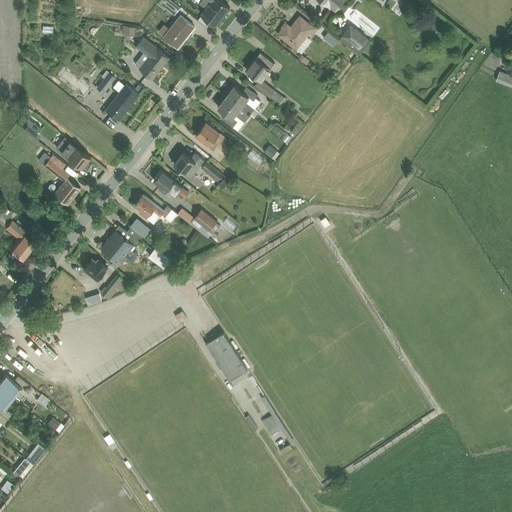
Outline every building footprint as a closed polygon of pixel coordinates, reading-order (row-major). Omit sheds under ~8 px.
[(172,11),(176,5),(167,0),(166,0),(163,4),(172,11)] [(211,0),(201,14),(216,25),(231,6),(224,0),(211,0)] [(164,35),(180,47),(197,25),(181,13),(164,35)] [(277,33),(298,49),(316,26),(300,13),(292,24),(286,20),(277,33)] [(118,23),(118,31),(127,32),(127,24),(118,23)] [(126,57),(154,79),(171,56),(144,35),(126,57)] [(248,68),(263,80),(272,68),(256,57),(248,68)] [(95,81),(106,90),(118,76),(108,67),(95,81)] [(511,71),(499,67),(495,77),(511,83),(511,71)] [(248,86),(263,97),(268,90),(253,79),(248,86)] [(120,120),(141,93),(127,82),(106,109),(120,120)] [(236,84),(228,94),(244,106),(252,96),(236,84)] [(219,105),(235,117),(244,106),(228,94),(219,105)] [(301,115),(306,110),(298,102),(293,108),(301,115)] [(30,120),(27,126),(34,130),(37,125),(30,120)] [(196,135),(211,146),(222,132),(207,120),(196,135)] [(291,135),(298,124),(292,120),(285,131),(291,135)] [(57,145),(85,168),(93,158),(65,135),(57,145)] [(188,172),(198,160),(184,150),(175,162),(188,172)] [(55,191),(70,203),(82,186),(69,176),(71,172),(51,157),(44,166),(64,181),(55,191)] [(155,179),(176,195),(183,186),(162,170),(155,179)] [(220,174),(214,182),(227,191),(233,182),(220,174)] [(151,216),(160,204),(145,193),(137,205),(151,216)] [(185,220),(189,215),(178,204),(173,209),(185,220)] [(202,205),(193,215),(208,227),(217,217),(202,205)] [(323,214),(316,216),(319,225),(326,222),(323,214)] [(223,217),(217,221),(224,231),(230,227),(223,217)] [(10,248),(25,259),(37,242),(24,232),(27,228),(13,218),(6,227),(19,237),(10,248)] [(101,247),(123,262),(137,243),(114,228),(101,247)] [(160,265),(168,256),(152,243),(144,252),(160,265)] [(84,268),(98,279),(109,266),(94,254),(84,268)] [(97,291),(104,296),(108,292),(112,296),(124,280),(112,271),(97,291)] [(188,318),(181,309),(175,313),(181,322),(188,318)] [(233,379),(248,369),(223,330),(208,340),(233,379)] [(0,354),(7,359),(11,353),(0,347),(0,354)] [(5,373),(0,380),(0,384),(12,394),(20,384),(5,373)] [(0,405),(3,407),(12,394),(0,384),(0,405)] [(252,384),(246,388),(252,396),(258,392),(252,384)] [(297,441),(265,394),(261,397),(273,414),(262,421),(271,434),(281,427),(292,445),(297,441)] [(259,428),(250,414),(245,417),(255,431),(259,428)] [(270,436),(276,445),(283,440),(277,432),(270,436)] [(20,457),(9,466),(17,475),(27,466),(20,457)] [(0,480),(0,492),(1,493),(9,483),(2,478),(0,480)]
